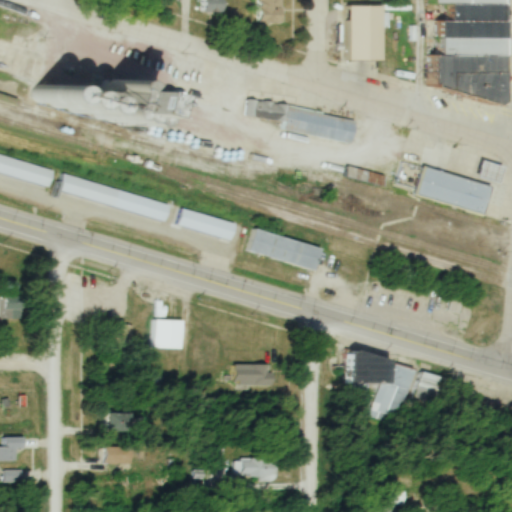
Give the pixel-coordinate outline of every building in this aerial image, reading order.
[(219,0),(200,0),(200,14),(219,14),(219,0)] [(281,25),(280,0),(253,0),(254,25),(281,25)] [(495,0),(425,0),(425,5),(442,5),(442,22),(432,22),(432,56),(426,56),(425,96),(494,98),(495,0)] [(345,61),(380,61),(380,7),(345,7),(345,61)] [(353,117),(249,102),(246,118),(282,123),(281,132),(349,142),(353,117)] [(0,153),(51,169),(46,189),(0,175),(0,153)] [(343,178),(380,189),(383,178),(346,167),(343,178)] [(412,196),(481,216),(489,188),(420,168),(412,196)] [(62,173),(166,205),(162,218),(58,186),(62,173)] [(179,208),(233,224),(229,239),(174,223),(179,208)] [(253,228),(318,247),(312,267),(247,248),(253,228)] [(0,298),(0,318),(15,319),(15,299),(0,298)] [(152,350),(180,350),(180,321),(152,321),(152,350)] [(131,326),(112,326),(112,350),(131,350),(131,326)] [(342,385),(379,386),(379,419),(409,419),(410,368),(382,367),(382,356),(342,356),(342,385)] [(273,387),(273,366),(232,366),(232,387),(273,387)] [(461,384),(421,373),(413,402),(452,413),(461,384)] [(102,426),(125,432),(128,418),(106,412),(102,426)] [(23,438),(0,438),(0,462),(16,463),(16,453),(23,453),(23,438)] [(127,463),(127,448),(103,448),(103,463),(127,463)] [(276,482),(276,459),(237,459),(237,482),(276,482)] [(394,511),(394,492),(377,492),(377,511),(355,511),(394,511)]
